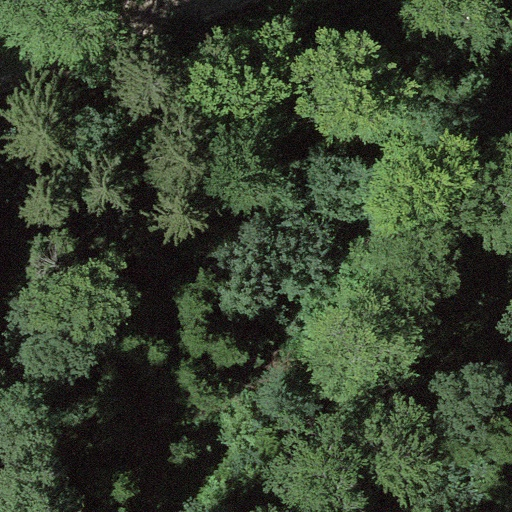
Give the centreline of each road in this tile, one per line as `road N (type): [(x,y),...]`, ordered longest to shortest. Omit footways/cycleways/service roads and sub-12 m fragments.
road 1 (track): [(195,6),(511,124)]
road 2 (track): [(212,0),(0,62)]
